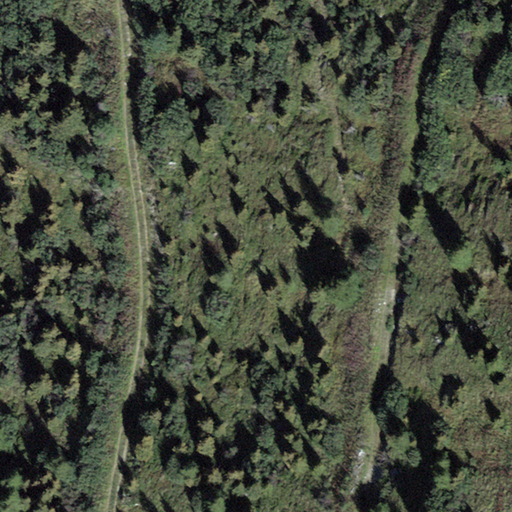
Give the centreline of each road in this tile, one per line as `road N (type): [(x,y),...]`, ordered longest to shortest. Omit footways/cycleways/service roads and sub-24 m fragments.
road 1 (track): [(452,0),(417,81),(359,511)]
road 2 (track): [(107,511),(138,291),(116,0)]
